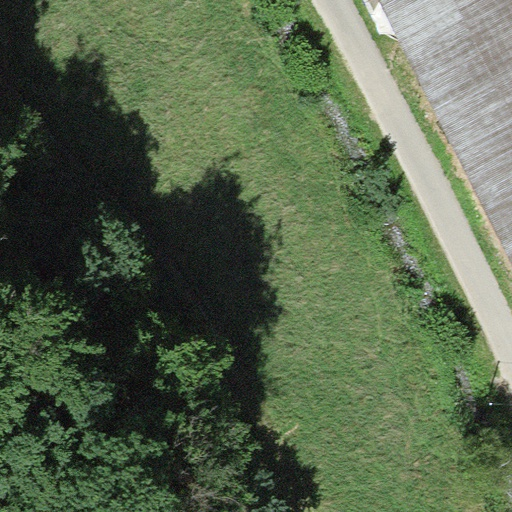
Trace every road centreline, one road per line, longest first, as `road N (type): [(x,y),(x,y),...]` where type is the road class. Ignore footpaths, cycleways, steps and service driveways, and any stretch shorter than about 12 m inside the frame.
road 1 (track): [(0,54),(267,466),(281,511)]
road 2 (track): [(511,382),(312,0)]
